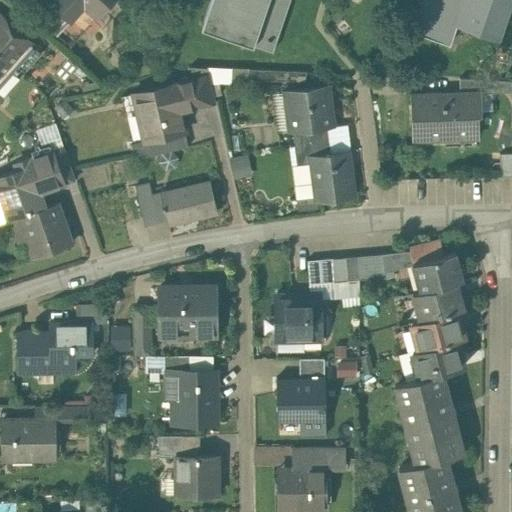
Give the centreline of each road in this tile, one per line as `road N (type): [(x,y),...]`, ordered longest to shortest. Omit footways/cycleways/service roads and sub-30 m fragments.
road 1 (residential): [(500,511),(502,215),(240,234)]
road 2 (residential): [(240,234),(245,511)]
road 3 (residential): [(240,234),(0,304)]
